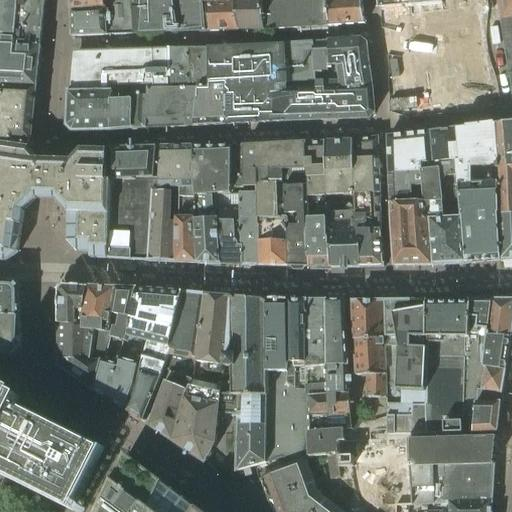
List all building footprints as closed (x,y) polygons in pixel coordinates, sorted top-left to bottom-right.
[(46,1),(45,0),(0,0),(0,34),(18,36),(21,47),(41,49),(42,28),(44,13),(46,1)] [(106,10),(104,0),(71,0),(71,13),(106,10)] [(104,0),(106,10),(108,36),(133,35),(130,0),(104,0)] [(130,0),(133,35),(141,34),(142,10),(143,11),(143,0),(130,0)] [(202,2),(201,0),(143,0),(143,11),(142,10),(141,34),(179,32),(206,31),(204,5),(203,5),(203,2),(202,2)] [(235,0),(236,4),(239,31),(253,31),(251,0),(235,0)] [(275,0),(251,0),(253,31),(265,31),(264,5),(275,4),(275,0)] [(328,0),(308,1),(310,28),(330,27),(328,0)] [(362,0),(328,0),(330,27),(365,25),(362,0)] [(444,0),(379,0),(381,11),(405,9),(445,3),(444,0)] [(476,0),(444,0),(445,3),(405,9),(381,11),(395,111),(490,97),(476,0)] [(511,20),(511,0),(498,0),(502,22),(511,20)] [(308,1),(286,3),(287,30),(310,28),(308,1)] [(286,3),(275,4),(264,5),(265,31),(287,30),(286,3)] [(209,31),(239,31),(236,4),(206,5),(209,31)] [(71,13),(72,37),(108,36),(106,10),(71,13)] [(0,34),(0,85),(37,88),(41,49),(21,47),(18,36),(0,34)] [(362,40),(328,43),(330,68),(369,63),(368,45),(362,40)] [(331,75),(330,68),(328,43),(314,44),(287,46),(291,85),(324,82),(331,75)] [(287,46),(209,50),(209,89),(226,89),(227,126),(288,122),(370,120),(376,114),(373,86),(370,65),(369,63),(330,68),(331,75),(324,82),(291,85),(287,46)] [(168,50),(145,51),(145,67),(170,66),(169,49),(168,49),(168,50)] [(169,49),(170,66),(170,89),(191,89),(190,49),(169,49)] [(209,89),(209,50),(209,49),(190,49),(191,89),(195,89),(209,89)] [(114,90),(134,89),(148,89),(170,89),(170,66),(145,67),(145,51),(82,52),(82,54),(73,62),(72,62),(69,93),(113,92),(114,90)] [(37,88),(0,85),(0,113),(34,116),(37,88)] [(114,90),(113,92),(112,132),(133,130),(134,89),(114,90)] [(148,89),(134,89),(133,130),(147,130),(148,89)] [(191,89),(170,89),(148,89),(147,130),(196,127),(195,89),(191,89)] [(226,89),(209,89),(195,89),(196,127),(227,126),(226,89)] [(73,133),(112,132),(113,92),(69,93),(68,127),(73,133)] [(0,142),(31,144),(34,116),(0,113),(0,142)] [(505,161),(511,159),(511,123),(502,125),(505,161)] [(458,164),(466,265),(476,264),(502,261),(497,125),(457,130),(433,133),(388,138),(390,175),(422,173),(421,165),(436,163),(455,159),(456,164),(458,164)] [(502,125),(497,125),(502,261),(511,260),(511,159),(505,161),(502,125)] [(326,181),(326,198),(381,196),(379,159),(378,139),(354,142),(324,144),(325,181),(326,181)] [(26,212),(26,211),(38,200),(57,200),(69,213),(69,214),(68,242),(79,253),(92,254),(91,259),(109,260),(112,182),(108,182),(108,180),(109,151),(82,150),(72,161),(39,160),(30,150),(31,144),(0,142),(0,261),(7,263),(19,253),(26,212)] [(244,147),(244,187),(259,186),(259,183),(259,171),(282,170),(282,171),(308,170),(307,144),(306,144),(244,147)] [(307,144),(308,170),(309,205),(326,204),(326,198),(326,181),(325,181),(324,144),(307,144)] [(149,262),(176,263),(176,250),(176,223),(179,211),(179,198),(196,197),(195,147),(162,148),(160,179),(160,192),(153,192),(149,262)] [(196,197),(219,197),(232,198),(230,147),(195,147),(196,197)] [(230,147),(232,198),(241,198),(241,187),(244,187),(244,147),(230,147)] [(109,150),(109,151),(108,180),(149,180),(155,180),(155,179),(158,149),(109,150)] [(466,265),(458,164),(456,164),(455,159),(436,163),(421,165),(422,173),(423,187),(425,202),(428,218),(431,220),(434,266),(466,265)] [(311,268),(309,205),(308,170),(282,171),(282,170),(259,171),(259,183),(283,183),(285,188),(288,267),(311,268)] [(422,173),(390,175),(390,190),(413,189),(413,187),(423,187),(422,173)] [(160,179),(155,179),(155,180),(149,180),(149,188),(138,188),(138,196),(132,196),(131,261),(149,262),(153,192),(160,192),(160,179)] [(109,260),(131,261),(132,196),(138,196),(138,188),(149,188),(149,180),(108,180),(108,182),(112,182),(109,260)] [(283,183),(259,183),(259,186),(261,267),(288,267),(285,188),(283,183)] [(259,186),(244,187),(241,187),(241,198),(243,266),(244,266),(261,267),(259,186)] [(428,218),(425,202),(414,203),(413,189),(390,190),(391,204),(395,267),(434,266),(431,220),(428,218)] [(382,231),(381,196),(326,198),(326,204),(332,268),(361,268),(360,232),(382,232),(382,231)] [(199,264),(196,197),(179,198),(179,211),(176,223),(176,250),(176,263),(199,264)] [(220,265),(219,197),(196,197),(199,264),(220,265)] [(243,266),(241,198),(232,198),(219,197),(220,265),(243,266)] [(332,268),(326,204),(309,205),(311,268),(332,268)] [(385,268),(382,232),(360,232),(361,268),(385,268)] [(0,317),(19,318),(20,289),(22,287),(17,282),(15,284),(0,283),(0,317)] [(75,328),(84,329),(89,288),(65,286),(59,291),(59,325),(75,327),(75,328)] [(96,332),(114,334),(116,324),(111,323),(116,289),(89,288),(84,329),(84,331),(96,332)] [(137,290),(116,289),(111,323),(116,324),(114,334),(113,339),(124,342),(127,343),(137,290)] [(127,343),(124,342),(120,359),(143,365),(141,371),(162,377),(170,356),(184,294),(137,290),(127,343)] [(194,381),(196,363),(205,296),(184,294),(170,356),(182,358),(176,374),(194,381)] [(233,298),(205,296),(196,363),(209,365),(208,372),(224,374),(225,356),(233,356),(233,298)] [(222,387),(220,413),(240,415),(238,473),(244,471),(251,469),(267,464),(267,301),(233,298),(233,356),(225,356),(224,374),(223,384),(222,387)] [(306,460),(310,458),(311,433),(308,396),(308,391),(296,390),(289,386),(288,385),(287,383),(287,382),(288,373),(288,301),(267,301),(267,464),(284,459),(293,463),(306,460)] [(296,390),(308,391),(307,369),(307,302),(288,301),(288,373),(287,382),(287,383),(288,385),(289,386),(296,390)] [(501,405),(502,394),(483,392),(483,391),(487,369),(506,372),(511,337),(511,330),(511,301),(472,302),(470,339),(467,339),(466,364),(463,431),(465,431),(465,434),(473,434),(476,404),(501,405)] [(327,302),(307,302),(307,369),(308,391),(308,396),(328,395),(328,381),(327,378),(327,367),(328,367),(327,302)] [(327,367),(327,378),(339,378),(338,367),(349,367),(346,311),(345,302),(327,302),(328,367),(327,367)] [(414,405),(425,405),(427,302),(354,302),(355,341),(357,377),(368,377),(369,399),(369,406),(390,406),(390,416),(414,416),(414,405)] [(411,432),(411,436),(465,434),(465,431),(463,431),(466,364),(467,339),(470,339),(472,302),(427,302),(425,405),(426,431),(411,432)] [(0,355),(14,356),(18,352),(19,318),(0,317),(0,355)] [(94,346),(96,332),(84,331),(84,329),(75,328),(75,327),(59,325),(59,342),(94,346)] [(96,332),(94,346),(92,363),(101,364),(106,364),(110,347),(111,347),(113,339),(114,334),(96,332)] [(92,363),(94,346),(59,342),(59,360),(92,363)] [(106,364),(101,364),(94,391),(129,412),(139,384),(141,371),(143,365),(120,359),(118,365),(106,364)] [(101,364),(92,363),(59,360),(62,368),(94,391),(101,364)] [(350,394),(349,367),(338,367),(339,378),(327,378),(328,381),(328,395),(350,394)] [(502,394),(506,372),(487,369),(483,391),(483,392),(502,394)] [(129,412),(144,422),(154,398),(162,377),(141,371),(139,384),(129,412)] [(222,387),(194,381),(176,374),(172,384),(167,382),(150,427),(206,464),(212,456),(217,445),(220,413),(222,387)] [(0,472),(73,510),(103,450),(106,445),(33,409),(31,415),(16,407),(21,397),(0,386),(0,472)] [(311,433),(333,431),(331,417),(351,415),(350,394),(328,395),(308,396),(311,433)] [(473,434),(498,433),(501,405),(476,404),(473,434)] [(387,436),(411,436),(411,432),(426,431),(425,405),(414,405),(414,416),(390,416),(390,406),(369,406),(370,430),(387,429),(387,436)] [(331,417),(333,431),(345,430),(353,430),(351,415),(331,417)] [(355,468),(412,468),(494,466),(497,437),(441,439),(411,440),(382,440),(346,441),(345,430),(333,431),(311,433),(310,458),(328,456),(338,455),(340,468),(355,467),(355,468)] [(202,511),(127,455),(126,459),(100,511),(202,511)] [(341,479),(338,455),(328,456),(331,480),(341,479)] [(343,511),(319,493),(308,463),(261,480),(272,511),(343,511)] [(412,468),(413,490),(435,489),(435,486),(494,484),(494,466),(412,468)] [(415,506),(413,490),(412,468),(355,468),(358,508),(371,508),(371,511),(397,511),(397,507),(415,506)] [(251,469),(244,471),(246,478),(253,476),(251,469)] [(492,502),(494,484),(435,486),(435,489),(413,490),(415,506),(435,505),(444,503),(450,503),(492,502)] [(450,503),(449,511),(492,511),(492,502),(450,503)]
